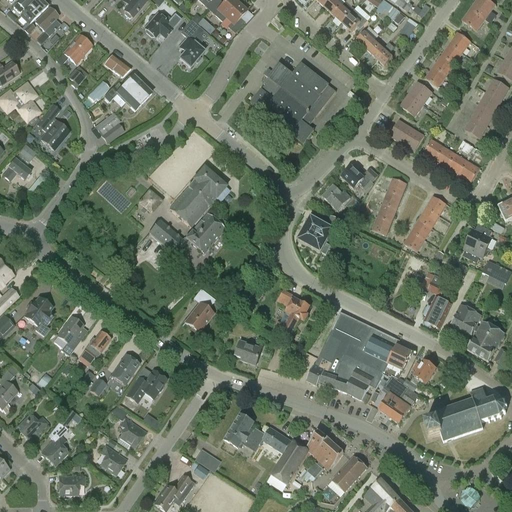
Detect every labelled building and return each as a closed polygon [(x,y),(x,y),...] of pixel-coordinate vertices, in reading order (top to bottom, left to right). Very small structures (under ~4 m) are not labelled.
[(23,11),(25,13),(29,9),(28,9),(36,0),(21,0),(16,5),(13,9),(20,15),(23,11)] [(30,25),(39,17),(48,8),(40,0),(36,0),(28,9),(29,9),(25,13),(20,18),(29,27),(30,25)] [(124,0),(123,2),(129,7),(124,13),(125,14),(124,15),(129,20),(131,19),(132,20),(146,4),(141,0),(124,0)] [(209,12),(219,1),(217,0),(196,0),(209,12)] [(226,20),(225,20),(238,6),(236,3),(237,2),(233,0),(228,0),(223,5),(219,1),(209,12),(222,24),(226,20)] [(331,0),(315,0),(324,9),(331,0)] [(331,0),(324,9),(333,17),(342,7),(333,0),(331,0)] [(365,0),(378,10),(382,4),(382,3),(377,0),(365,0)] [(387,0),(400,9),(406,0),(399,0),(398,1),(396,0),(387,0)] [(414,0),(413,0),(406,0),(400,9),(408,15),(413,7),(411,6),(414,0)] [(481,33),(499,5),(491,0),(478,0),(464,22),(481,33)] [(382,3),(382,4),(378,10),(376,13),(382,16),(385,11),(389,14),(393,8),(383,2),(382,3)] [(333,17),(342,25),(355,11),(346,3),(344,5),(342,7),(333,17)] [(184,14),(187,10),(182,5),(178,9),(184,14)] [(240,20),(247,13),(245,11),(246,11),(241,7),(241,8),(238,6),(225,20),(226,20),(231,25),(227,29),(235,35),(245,24),(240,20)] [(423,20),(429,10),(425,7),(418,16),(423,20)] [(400,14),(394,9),(386,20),(392,24),(400,14)] [(55,21),(58,18),(49,10),(35,25),(49,38),(61,27),(55,21)] [(279,24),(287,15),(282,10),(274,20),(279,24)] [(368,23),(362,18),(355,11),(342,25),(352,34),(357,28),(360,31),(368,23)] [(145,32),(146,35),(151,39),(154,39),(155,41),(159,36),(165,41),(181,21),(175,16),(170,20),(165,16),(160,17),(157,14),(154,18),(150,18),(148,21),(148,25),(144,31),(145,32)] [(207,37),(191,23),(182,33),(186,38),(179,46),(183,50),(177,57),(190,69),(195,63),(197,65),(201,60),(200,59),(204,53),(198,48),(207,37)] [(416,29),(407,23),(399,34),(408,40),(416,29)] [(29,36),(35,30),(32,27),(26,34),(29,36)] [(374,43),(379,38),(369,29),(356,42),(367,51),(374,43)] [(442,90),(474,43),(460,33),(427,80),(442,90)] [(61,68),(68,59),(76,66),(92,48),(79,37),(63,55),(56,63),(61,68)] [(367,51),(376,60),(383,51),(374,43),(367,51)] [(385,68),(393,60),(388,56),(394,49),(389,44),(383,51),(376,60),(385,68)] [(511,51),(500,75),(511,80),(511,51)] [(131,71),(113,57),(104,66),(122,79),(131,71)] [(0,87),(19,75),(11,64),(2,70),(0,66),(0,87)] [(272,73),(268,70),(264,76),(268,79),(263,85),(265,87),(261,91),(251,104),(304,145),(314,132),(309,128),(315,120),(336,93),(301,66),(293,76),(279,65),(272,73)] [(74,72),(68,79),(73,83),(70,86),(75,90),(84,80),(74,72)] [(117,96),(126,105),(143,87),(133,78),(123,89),(118,84),(103,99),(109,105),(117,96)] [(494,79),(466,132),(483,141),(511,88),(494,79)] [(109,91),(102,84),(88,98),(93,104),(97,101),(98,102),(109,91)] [(417,84),(409,96),(423,107),(432,95),(417,84)] [(0,104),(7,114),(15,107),(27,123),(31,128),(39,122),(35,117),(39,114),(30,102),(36,97),(27,86),(12,97),(10,93),(0,100),(0,104)] [(151,96),(143,87),(126,105),(134,113),(151,96)] [(423,107),(409,96),(400,108),(415,119),(423,107)] [(69,134),(56,123),(54,121),(60,113),(52,106),(36,126),(43,133),(46,135),(41,141),(54,152),(69,134)] [(94,129),(101,138),(118,125),(120,124),(114,115),(94,129)] [(390,138),(402,146),(412,130),(399,123),(390,138)] [(101,138),(107,146),(124,134),(118,125),(101,138)] [(412,130),(402,146),(414,154),(424,138),(412,130)] [(423,155),(436,162),(443,149),(431,141),(423,155)] [(467,153),(470,146),(463,143),(460,150),(467,153)] [(26,147),(19,155),(29,163),(36,155),(26,147)] [(436,162),(448,169),(455,156),(443,149),(436,162)] [(448,169),(459,176),(467,163),(455,156),(448,169)] [(10,183),(16,175),(24,182),(31,174),(15,161),(8,169),(9,170),(3,178),(10,183)] [(459,176),(472,184),(480,171),(467,163),(459,176)] [(371,183),(372,185),(378,177),(370,170),(364,177),(366,178),(364,180),(351,169),(342,179),(354,191),(359,186),(364,191),(371,183)] [(225,189),(204,171),(193,183),(169,211),(190,230),(214,201),(225,189)] [(373,232),(388,238),(410,185),(394,179),(373,232)] [(131,188),(125,195),(130,199),(136,193),(131,188)] [(343,194),(341,196),(333,188),(322,200),(331,209),(339,200),(344,205),(350,200),(343,194)] [(150,192),(149,191),(148,192),(138,205),(138,206),(150,216),(151,216),(152,216),(162,204),(162,203),(162,202),(150,192)] [(420,254),(448,205),(434,196),(406,245),(420,254)] [(361,204),(357,201),(352,209),(357,212),(361,204)] [(506,224),(511,221),(511,211),(508,203),(497,208),(506,224)] [(225,231),(207,215),(184,242),(177,236),(165,249),(175,258),(188,243),(204,256),(225,231)] [(331,248),(326,246),(339,222),(330,218),(326,227),(311,219),(297,243),(321,256),(321,254),(326,257),(331,248)] [(168,228),(160,222),(148,235),(165,249),(177,236),(170,230),(169,230),(167,229),(168,228)] [(492,223),(489,229),(501,236),(504,230),(492,223)] [(473,231),(468,241),(487,250),(492,240),(489,239),(492,233),(480,227),(477,233),(473,231)] [(487,250),(468,241),(464,251),(468,253),(465,259),(477,265),(480,259),(483,260),(487,250)] [(438,253),(433,261),(431,265),(436,268),(444,256),(438,253)] [(0,317),(20,299),(11,289),(1,298),(0,296),(0,289),(13,277),(0,261),(0,317)] [(511,274),(489,263),(485,271),(482,269),(479,271),(478,272),(483,275),(489,278),(486,284),(502,292),(505,286),(506,286),(511,274)] [(467,269),(461,266),(456,276),(463,279),(467,269)] [(448,283),(435,277),(428,293),(441,299),(448,283)] [(199,336),(215,316),(208,311),(215,302),(201,291),(193,301),(198,305),(184,324),(199,336)] [(280,339),(281,336),(289,340),(300,321),(304,324),(308,317),(306,316),(310,308),(294,300),(296,298),(283,291),(277,303),(288,309),(285,314),(280,324),(277,323),(271,334),(280,339)] [(36,330),(35,332),(44,338),(49,331),(45,328),(53,317),(49,314),(52,309),(39,299),(35,304),(34,303),(33,305),(27,312),(26,314),(27,315),(25,318),(38,328),(36,330)] [(440,331),(452,306),(436,299),(431,309),(428,307),(424,316),(427,318),(424,323),(424,324),(425,327),(428,328),(431,327),(440,331)] [(460,306),(450,326),(471,338),(481,317),(460,306)] [(342,314),(332,331),(351,340),(339,365),(372,380),(369,387),(370,388),(377,391),(383,377),(397,348),(400,342),(342,314)] [(15,328),(3,316),(0,319),(0,339),(2,342),(15,328)] [(69,358),(80,342),(75,338),(83,328),(71,319),(65,326),(62,330),(62,331),(57,338),(66,345),(61,352),(69,358)] [(505,336),(483,323),(467,352),(489,364),(505,336)] [(339,365),(351,340),(332,331),(315,368),(314,367),(306,383),(317,389),(318,386),(345,395),(362,403),(366,405),(370,398),(366,396),(370,388),(369,387),(372,380),(339,365)] [(86,351),(78,362),(87,368),(95,358),(93,355),(96,351),(100,355),(110,342),(99,333),(94,341),(93,340),(88,346),(85,350),(86,351)] [(240,343),(235,357),(242,359),(241,362),(249,365),(250,362),(257,365),(263,348),(260,347),(259,350),(240,343)] [(403,387),(406,381),(406,380),(407,379),(401,376),(402,374),(403,374),(405,368),(412,355),(397,348),(383,377),(390,380),(391,379),(403,387)] [(501,350),(494,363),(502,367),(509,355),(501,350)] [(125,356),(111,377),(125,387),(139,366),(125,356)] [(406,381),(403,387),(408,390),(414,393),(418,388),(417,387),(420,383),(426,386),(436,371),(424,363),(414,379),(411,384),(406,381)] [(0,379),(0,410),(1,411),(17,394),(8,386),(14,379),(6,372),(0,379)] [(87,387),(94,378),(88,373),(82,379),(85,382),(83,384),(87,387)] [(153,401),(158,393),(160,393),(162,390),(162,388),(166,382),(153,373),(145,384),(138,379),(126,397),(139,405),(144,396),(153,401)] [(383,391),(389,395),(411,410),(415,404),(414,404),(419,397),(408,390),(403,387),(391,379),(390,380),(383,391)] [(97,380),(89,392),(98,399),(107,386),(97,380)] [(494,401),(494,398),(492,399),(493,401),(489,402),(488,400),(486,401),(483,390),(470,394),(472,401),(433,414),(436,422),(424,426),(429,440),(441,436),(444,444),(483,430),(481,425),(488,422),(489,425),(490,424),(489,422),(494,420),(495,423),(496,422),(495,420),(500,418),(500,420),(502,420),(501,418),(504,414),(505,416),(506,415),(504,413),(505,409),(507,409),(507,408),(505,408),(504,405),(505,403),(505,402),(503,403),(500,402),(500,399),(499,399),(498,401),(494,401)] [(389,395),(378,412),(400,426),(411,410),(389,395)] [(142,440),(140,438),(143,432),(124,419),(127,415),(118,408),(110,415),(122,423),(119,427),(124,431),(119,439),(120,440),(117,444),(127,450),(130,447),(135,450),(142,440)] [(58,424),(58,425),(55,429),(61,434),(64,430),(65,430),(76,416),(75,416),(69,411),(68,410),(58,424)] [(150,415),(145,421),(157,431),(161,425),(150,415)] [(48,425),(41,418),(37,423),(30,416),(16,430),(25,439),(33,432),(37,436),(48,425)] [(291,443),(270,430),(265,437),(256,431),(254,434),(250,431),(254,424),(240,416),(224,442),(238,450),(245,438),(257,445),(259,443),(261,444),(262,442),(283,455),(291,443)] [(299,477),(307,483),(312,477),(315,480),(323,471),(322,470),(324,468),(329,472),(344,454),(318,433),(306,450),(293,442),(292,444),(284,456),(271,476),(287,486),(308,453),(313,458),(313,459),(319,463),(317,466),(315,464),(307,473),(305,471),(299,477)] [(55,468),(68,454),(61,447),(66,442),(59,436),(48,447),(53,451),(45,459),(55,468)] [(105,459),(99,467),(116,478),(123,467),(114,461),(118,456),(105,447),(100,455),(105,459)] [(203,451),(196,462),(215,474),(223,463),(203,451)] [(10,472),(0,462),(0,461),(4,458),(0,454),(0,478),(2,480),(10,472)] [(367,469),(354,459),(332,483),(345,495),(367,469)] [(203,482),(209,474),(199,467),(193,475),(203,482)] [(78,498),(78,487),(85,487),(85,478),(76,478),(69,478),(69,484),(58,484),(58,488),(58,498),(78,498)] [(183,478),(173,492),(167,488),(154,506),(162,511),(166,511),(176,499),(182,503),(195,486),(183,478)] [(388,511),(390,510),(399,500),(381,481),(363,498),(373,507),(368,511),(388,511)] [(465,497),(461,500),(465,509),(476,511),(481,509),(482,505),(480,494),(470,491),(468,494),(464,494),(465,497)] [(410,511),(401,503),(399,500),(390,510),(392,511),(410,511)]
